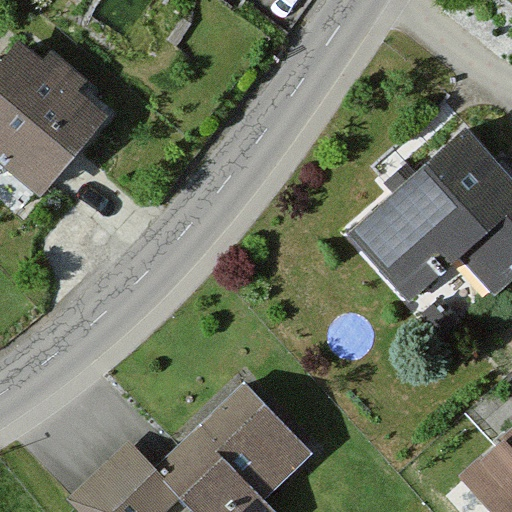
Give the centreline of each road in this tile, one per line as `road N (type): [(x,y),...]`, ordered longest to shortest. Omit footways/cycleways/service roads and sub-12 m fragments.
road 1 (unclassified): [(0,396),(76,339),(198,217),(357,0)]
road 2 (residential): [(511,83),(396,0)]
